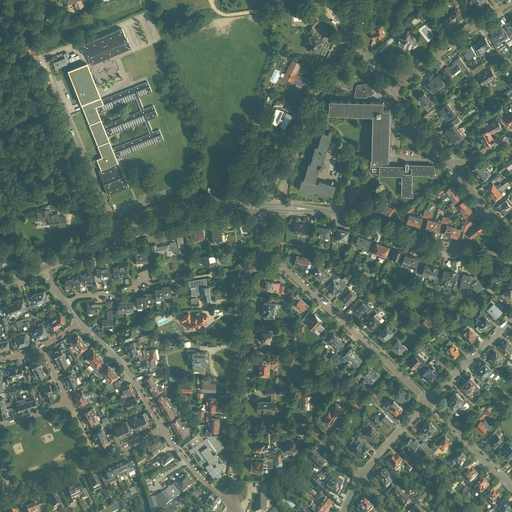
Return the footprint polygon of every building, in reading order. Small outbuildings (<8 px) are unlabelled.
[(456,6),(460,3),(457,0),(449,0),(450,2),(450,3),(452,6),(454,6),(456,9),(453,10),(455,13),(443,22),(448,29),(452,26),(450,23),(455,20),(457,23),(464,17),(460,11),(458,7),(457,7),(456,6)] [(422,21),(425,18),(429,15),(425,10),(418,15),(422,21)] [(498,27),(496,28),(504,40),(508,37),(507,36),(508,35),(509,36),(511,35),(506,26),(504,28),(504,29),(503,29),(501,27),(499,28),(498,27)] [(322,40),(318,38),(317,37),(317,36),(314,34),(313,31),(314,31),(312,27),(306,29),(308,33),(309,32),(310,35),(309,37),(306,41),(307,42),(305,46),(307,47),(307,49),(312,51),(312,50),(318,52),(322,45),(320,44),(322,40)] [(384,35),(381,27),(370,30),(373,39),(382,37),(382,36),(384,35)] [(90,65),(131,49),(127,38),(125,38),(122,28),(82,45),(90,65)] [(504,40),(496,28),(493,30),(494,31),(492,32),(494,35),(493,36),(490,37),(496,46),(498,44),(497,43),(498,42),(499,43),(504,40)] [(408,31),(398,39),(399,40),(398,41),(399,42),(403,47),(406,45),(409,49),(412,46),(413,47),(418,43),(410,34),(413,31),(411,29),(408,31)] [(485,37),(480,40),(486,49),(487,52),(490,50),(489,50),(492,48),(485,37)] [(486,49),(480,40),(475,44),(478,48),(475,50),(479,56),(485,53),(484,51),(486,49)] [(463,53),(467,59),(476,54),(471,46),(466,50),(466,51),(465,51),(464,51),(463,51),(463,52),(463,53)] [(78,49),(62,56),(65,63),(81,56),(78,49)] [(460,68),(464,73),(468,69),(465,64),(458,57),(454,61),(455,62),(449,68),(448,66),(444,69),(449,74),(446,76),(449,80),(452,78),(451,76),(460,68)] [(469,63),(475,73),(486,67),(485,65),(486,64),(487,67),(488,66),(484,58),(481,60),(480,57),(469,63)] [(292,59),(285,74),(282,72),(281,76),(301,86),(305,79),(296,74),(301,63),(292,59)] [(94,99),(96,98),(95,97),(99,95),(88,66),(87,63),(68,70),(102,157),(97,159),(101,170),(98,171),(103,183),(107,194),(128,186),(124,175),(123,175),(118,162),(117,163),(116,159),(163,139),(161,134),(160,134),(159,130),(153,132),(148,120),(157,116),(153,106),(143,109),(139,97),(151,92),(147,82),(132,88),(95,102),(94,99)] [(109,68),(110,71),(112,71),(113,73),(110,74),(110,75),(105,76),(105,78),(120,74),(117,63),(113,64),(114,67),(109,68)] [(495,83),(494,80),(496,79),(490,68),(477,76),(483,87),(488,84),(490,86),(495,83)] [(432,79),(440,87),(444,84),(445,85),(448,83),(444,77),(441,79),(437,74),(432,79)] [(472,76),(466,79),(468,82),(470,85),(475,82),(474,79),(472,76)] [(440,87),(432,79),(427,83),(431,87),(428,89),(433,95),(436,93),(435,91),(440,87)] [(380,168),(380,166),(380,162),(381,162),(381,160),(388,160),(389,110),(383,110),(383,101),(371,101),(371,94),(374,92),(368,83),(357,85),(355,96),(354,101),(330,100),(330,113),(374,114),(373,162),(371,162),(370,168),(380,168)] [(427,97),(424,93),(422,94),(420,94),(420,96),(419,97),(420,99),(420,101),(422,101),(424,104),(423,105),(427,110),(436,103),(429,95),(427,97)] [(442,114),(451,107),(447,103),(449,101),(447,98),(441,103),(443,105),(438,109),(442,114)] [(277,125),(280,126),(280,127),(286,129),(292,115),(286,113),(286,114),(283,112),(283,111),(280,110),(282,104),(276,101),(272,109),(277,111),(272,123),(277,125)] [(454,105),(451,107),(442,114),(446,120),(451,116),(453,118),(461,112),(459,109),(458,110),(454,105)] [(511,119),(509,115),(506,117),(505,115),(503,117),(499,111),(496,112),(499,116),(500,119),(503,118),(509,127),(511,125),(511,124),(511,119)] [(480,125),(480,126),(482,127),(484,126),(486,129),(487,128),(488,131),(490,130),(492,134),(502,128),(499,123),(502,122),(500,119),(499,116),(496,118),(497,120),(488,124),(487,123),(485,122),(482,124),(482,123),(480,125)] [(449,136),(458,129),(455,125),(460,121),(457,117),(447,125),(449,128),(445,131),(449,136)] [(482,127),(480,126),(479,128),(482,131),(484,132),(479,135),(478,137),(479,138),(481,138),(482,142),(486,139),(488,138),(486,136),(487,135),(490,133),(488,131),(487,128),(486,129),(484,126),(482,127)] [(266,132),(257,128),(255,132),(264,136),(266,132)] [(460,140),(466,136),(463,133),(462,134),(458,129),(449,136),(453,142),(458,138),(460,140)] [(319,185),(310,182),(311,179),(314,181),(318,167),(322,168),(322,167),(324,167),(325,165),(323,164),(320,163),(325,149),(326,150),(332,131),(330,130),(329,134),(323,132),(319,147),(316,146),(311,163),(309,163),(305,178),(304,180),(302,180),(299,189),(314,194),(315,191),(332,196),(335,186),(320,182),(319,185)] [(486,139),(482,142),(482,143),(483,145),(484,145),(484,146),(494,140),(491,134),(492,134),(490,130),(488,131),(490,133),(487,135),(486,136),(488,138),(486,139)] [(481,181),(485,178),(490,174),(488,171),(487,172),(482,166),(481,167),(479,164),(475,167),(474,166),(472,168),(473,169),(479,177),(477,178),(480,181),(481,180),(481,181)] [(497,169),(499,173),(506,168),(503,164),(497,169)] [(412,165),(412,174),(430,174),(430,176),(434,176),(434,165),(430,165),(430,166),(412,165)] [(380,166),(380,168),(380,175),(402,176),(402,167),(380,166)] [(412,174),(403,174),(402,192),(402,196),(413,196),(413,192),(411,192),(412,174)] [(501,186),(490,194),(492,196),(493,197),(496,200),(502,195),(500,193),(507,187),(507,186),(509,184),(507,181),(501,186)] [(490,194),(501,186),(500,184),(496,187),(492,183),(486,188),(489,191),(489,192),(490,194)] [(348,195),(347,195),(346,199),(357,202),(359,191),(354,190),(355,185),(350,184),(349,189),(349,188),(348,195)] [(444,191),(439,195),(443,200),(449,195),(456,190),(452,184),(444,191)] [(455,203),(453,201),(460,195),(456,190),(449,195),(451,198),(448,200),(450,203),(447,205),(449,208),(455,203)] [(499,210),(510,202),(508,198),(506,200),(501,203),(497,207),(499,210)] [(455,203),(449,208),(448,208),(450,210),(450,209),(451,210),(454,208),(456,210),(458,208),(461,211),(468,205),(464,200),(456,206),(455,203)] [(384,214),(389,203),(386,201),(385,204),(382,203),(378,211),(379,211),(379,212),(380,212),(381,212),(384,214)] [(511,203),(510,202),(499,210),(502,214),(507,211),(509,209),(508,208),(511,206),(511,204),(511,203)] [(389,203),(384,214),(387,215),(387,216),(388,216),(389,216),(390,217),(394,209),(391,207),(392,204),(389,203)] [(472,211),(468,205),(461,211),(463,214),(462,215),(466,219),(470,217),(468,214),(472,211)] [(65,226),(65,217),(58,217),(58,214),(49,214),(49,210),(40,210),(40,212),(37,212),(37,217),(35,217),(35,224),(37,224),(37,227),(49,226),(48,223),(49,223),(53,223),(53,222),(58,222),(59,226),(65,226)] [(408,213),(409,214),(406,223),(413,225),(416,216),(416,214),(412,213),(413,211),(412,210),(408,213)] [(419,217),(416,216),(413,225),(419,226),(422,217),(425,218),(427,212),(424,211),(423,213),(420,213),(419,217)] [(465,225),(471,220),(477,217),(475,214),(469,218),(463,223),(465,225)] [(434,221),(432,230),(438,232),(441,224),(442,224),(442,223),(444,224),(446,217),(443,216),(441,221),(438,220),(437,222),(434,221)] [(227,226),(239,225),(239,221),(238,222),(238,220),(238,219),(238,218),(226,218),(227,226)] [(432,230),(434,221),(428,219),(425,228),(432,230)] [(476,226),(479,231),(481,233),(482,233),(483,234),(487,232),(485,230),(486,229),(481,222),(478,225),(477,224),(478,223),(476,221),(473,223),(476,226)] [(314,225),(307,225),(298,224),(295,224),(294,233),(307,234),(307,231),(309,231),(313,231),(314,225)] [(450,236),(453,227),(446,225),(444,234),(450,236)] [(479,231),(476,226),(467,233),(471,237),(479,231)] [(453,227),(450,236),(457,238),(459,229),(453,227)] [(189,230),(190,239),(204,237),(202,228),(189,230)] [(214,249),(213,242),(223,241),(223,234),(221,235),(220,228),(211,229),(212,239),(209,239),(210,250),(214,249)] [(346,242),(346,241),(348,231),(338,229),(336,239),(342,240),(342,241),(346,242)] [(188,252),(187,247),(184,248),(182,235),(177,236),(177,239),(175,239),(175,241),(169,243),(170,245),(167,245),(168,251),(178,249),(179,256),(181,256),(181,259),(189,258),(188,252)] [(361,247),(364,238),(358,236),(355,245),(357,246),(356,247),(360,249),(361,247)] [(371,241),(364,238),(361,247),(364,248),(363,250),(367,251),(367,250),(371,241)] [(378,255),(382,245),(375,243),(372,251),(372,253),(369,252),(367,257),(370,259),(372,254),(375,255),(375,254),(378,255)] [(168,251),(167,245),(156,247),(156,245),(151,246),(152,247),(151,247),(151,249),(152,250),(153,254),(164,252),(164,255),(169,254),(168,251)] [(378,255),(378,257),(384,259),(386,256),(389,248),(382,245),(378,255)] [(147,259),(146,250),(139,251),(139,252),(135,253),(136,263),(145,262),(146,265),(150,265),(149,259),(147,259)] [(394,259),(398,261),(401,252),(395,250),(392,258),(391,261),(394,261),(394,259)] [(408,268),(412,256),(405,254),(402,263),(406,265),(405,268),(408,268)] [(217,264),(216,259),(216,255),(202,257),(204,266),(217,264)] [(308,264),(311,265),(312,260),(297,255),(295,260),(308,263),(308,264)] [(412,256),(408,268),(410,269),(411,266),(415,268),(419,259),(412,256)] [(308,263),(295,260),(294,264),(308,268),(310,268),(311,265),(308,264),(308,263)] [(124,275),(123,268),(123,264),(118,265),(118,267),(113,267),(113,274),(117,274),(117,276),(124,275)] [(317,278),(325,270),(320,265),(312,273),(317,278)] [(429,276),(431,267),(425,265),(422,274),(426,275),(425,276),(429,277),(429,276)] [(101,278),(107,277),(108,277),(107,266),(102,267),(102,268),(96,269),(97,276),(100,276),(101,278)] [(431,267),(429,276),(432,277),(432,278),(434,279),(433,284),(436,285),(439,277),(436,276),(438,269),(436,268),(436,267),(432,266),(431,267)] [(330,274),(325,270),(317,278),(322,282),(325,279),(327,280),(330,276),(329,275),(330,274)] [(449,281),(451,272),(444,270),(442,278),(439,277),(438,283),(441,284),(442,280),(446,280),(444,288),(447,289),(449,281)] [(451,271),(451,272),(449,281),(452,282),(451,283),(454,284),(453,289),(454,290),(457,287),(459,282),(455,281),(457,273),(455,273),(455,272),(451,271)] [(80,277),(78,277),(79,282),(81,282),(84,282),(84,284),(92,283),(90,272),(86,273),(86,274),(80,275),(80,277)] [(362,278),(364,276),(360,273),(352,281),(354,283),(360,277),(362,278)] [(463,274),(460,288),(464,289),(465,287),(468,288),(473,283),(479,290),(483,286),(477,279),(475,277),(463,274)] [(79,282),(78,277),(74,277),(73,279),(68,279),(68,280),(65,280),(65,287),(72,286),(72,288),(79,288),(79,282)] [(331,291),(341,280),(341,279),(338,277),(336,279),(334,278),(332,280),(326,286),(331,291)] [(202,294),(210,293),(209,287),(206,287),(205,278),(188,281),(189,288),(190,292),(195,292),(196,295),(199,294),(199,295),(202,294)] [(346,284),(341,280),(331,291),(336,295),(342,289),(342,288),(344,286),(346,284)] [(280,285),(280,283),(266,281),(265,289),(270,290),(270,288),(277,289),(276,292),(284,293),(285,287),(283,287),(283,285),(280,285)] [(491,294),(496,289),(490,283),(485,288),(491,294)] [(162,289),(163,297),(170,296),(169,286),(161,286),(162,289)] [(504,297),(505,296),(508,298),(508,299),(509,300),(510,300),(511,302),(511,287),(508,292),(506,290),(502,295),(504,297)] [(163,297),(162,289),(154,289),(155,294),(156,299),(163,299),(163,297)] [(454,290),(447,297),(450,299),(457,293),(454,290)] [(43,291),(37,293),(41,301),(42,304),(45,303),(44,300),(48,299),(46,294),(45,295),(43,291)] [(41,301),(37,293),(37,292),(33,294),(33,295),(31,296),(34,304),(35,306),(38,305),(37,303),(41,301)] [(345,302),(347,304),(354,297),(352,295),(349,292),(342,300),(343,300),(342,301),(344,303),(345,302)] [(156,299),(155,294),(150,294),(150,293),(143,294),(143,296),(144,304),(151,303),(151,301),(156,301),(156,299)] [(217,293),(217,302),(226,302),(227,293),(217,293)] [(481,300),(475,295),(473,297),(478,303),(481,300)] [(144,304),(143,296),(136,297),(136,301),(137,307),(144,306),(144,304)] [(297,298),(295,296),(291,300),(290,301),(290,302),(294,305),(294,306),(298,309),(299,308),(301,311),(306,306),(299,300),(296,298),(297,298)] [(193,306),(199,305),(198,298),(191,299),(191,304),(193,303),(193,306)] [(498,305),(500,303),(494,298),(491,301),(491,300),(490,300),(491,301),(489,303),(487,304),(487,305),(487,306),(487,307),(487,308),(488,309),(487,309),(490,312),(492,314),(492,315),(495,317),(494,318),(498,315),(499,314),(499,313),(498,312),(501,310),(497,307),(498,307),(498,306),(498,305)] [(15,301),(19,311),(23,310),(24,312),(27,311),(26,309),(22,299),(19,300),(19,299),(15,301)] [(14,302),(8,305),(12,314),(13,316),(20,313),(19,311),(15,301),(14,301),(14,302)] [(124,301),(118,302),(117,302),(117,306),(118,312),(125,312),(124,301)] [(132,301),(124,301),(125,312),(133,311),(133,309),(137,308),(137,307),(136,301),(132,301)] [(276,304),(264,302),(263,315),(264,315),(264,318),(265,318),(267,319),(268,318),(268,316),(274,316),(275,309),(278,309),(279,304),(276,304)] [(362,302),(360,305),(354,311),(355,311),(354,312),(356,314),(357,313),(359,316),(364,311),(367,314),(372,309),(366,304),(365,305),(362,302)] [(97,313),(96,303),(86,303),(87,314),(97,313)] [(1,307),(5,317),(6,319),(9,318),(8,315),(12,314),(8,305),(1,307)] [(482,319),(480,320),(479,319),(478,320),(476,321),(476,323),(478,325),(479,325),(476,327),(480,331),(482,329),(483,330),(490,322),(486,317),(485,318),(484,316),(487,314),(482,309),(480,312),(481,313),(478,316),(482,319)] [(53,316),(59,325),(65,321),(59,312),(53,316)] [(190,317),(189,313),(180,317),(181,322),(185,320),(189,329),(205,322),(204,320),(207,319),(205,314),(202,316),(201,314),(199,315),(198,313),(195,314),(196,316),(193,318),(192,316),(190,317)] [(374,316),(373,315),(366,323),(369,326),(369,327),(370,329),(372,328),(372,329),(379,321),(382,318),(376,313),(374,316)] [(302,319),(303,320),(305,322),(313,329),(316,326),(318,328),(317,328),(321,332),(324,329),(319,324),(322,321),(316,315),(311,320),(308,318),(305,316),(302,319)] [(59,325),(53,316),(49,319),(48,319),(45,320),(49,325),(49,324),(53,329),(59,325)] [(101,320),(102,329),(113,328),(112,319),(101,320)] [(399,328),(402,331),(409,324),(406,321),(399,328)] [(37,329),(41,337),(47,334),(43,326),(44,326),(42,322),(38,325),(36,327),(37,329)] [(389,324),(387,326),(379,335),(382,338),(382,339),(383,340),(384,340),(385,341),(389,336),(391,338),(393,335),(391,333),(393,332),(390,329),(392,327),(389,324)] [(41,337),(37,329),(35,330),(33,327),(31,328),(29,325),(26,327),(29,333),(31,332),(35,340),(41,337)] [(133,337),(133,336),(132,332),(135,331),(134,330),(137,329),(136,326),(129,329),(130,330),(120,334),(122,338),(123,340),(133,337)] [(476,336),(469,328),(467,326),(464,328),(466,331),(462,334),(467,339),(465,340),(468,344),(476,336)] [(440,334),(442,333),(444,336),(447,333),(442,327),(438,331),(440,334)] [(269,332),(262,331),(261,342),(270,343),(270,340),(277,341),(277,338),(275,338),(275,330),(270,330),(269,331),(269,332)] [(29,343),(28,340),(29,340),(29,337),(27,337),(25,331),(20,332),(24,344),(29,343)] [(24,344),(20,332),(16,334),(17,337),(14,338),(17,347),(24,344)] [(331,347),(339,339),(334,334),(327,341),(329,343),(328,344),(331,347)] [(74,347),(82,341),(77,335),(70,341),(74,347)] [(344,343),(339,339),(331,347),(334,349),(335,348),(337,350),(344,343)] [(403,345),(400,342),(401,341),(399,339),(393,345),(391,347),(399,354),(401,351),(401,353),(403,355),(408,350),(407,349),(407,348),(404,345),(403,345)] [(82,341),(74,347),(79,352),(86,347),(82,341)] [(128,351),(135,349),(134,347),(138,345),(136,341),(133,343),(125,346),(128,351)] [(458,349),(453,345),(451,343),(448,345),(450,347),(446,351),(449,354),(447,356),(450,358),(452,357),(453,358),(459,352),(457,350),(458,349)] [(511,346),(508,343),(505,346),(504,345),(503,345),(501,347),(501,348),(510,358),(511,356),(511,346)] [(54,358),(63,353),(61,350),(64,349),(63,346),(60,348),(51,352),(54,358)] [(348,362),(356,354),(350,348),(346,353),(344,351),(337,358),(340,360),(341,361),(342,361),(343,361),(344,360),(345,359),(348,362)] [(136,350),(135,349),(128,351),(130,357),(137,355),(137,354),(141,353),(139,349),(136,350)] [(146,356),(147,358),(150,357),(151,367),(156,366),(155,360),(156,359),(155,349),(145,351),(146,356)] [(205,358),(205,353),(194,352),(194,350),(187,350),(186,354),(189,354),(189,358),(192,358),(192,359),(193,359),(193,363),(192,363),(192,364),(193,364),(193,369),(193,371),(203,372),(204,370),(204,364),(205,364),(207,363),(207,360),(205,358)] [(91,362),(97,356),(93,351),(86,358),(85,360),(87,362),(88,360),(91,362)] [(503,359),(496,352),(490,358),(497,365),(499,367),(502,364),(504,361),(503,359)] [(63,353),(54,358),(55,358),(57,363),(65,359),(63,354),(63,353)] [(356,354),(348,362),(354,367),(362,359),(356,354)] [(411,366),(411,367),(412,368),(413,368),(414,368),(417,365),(419,367),(419,368),(425,361),(417,354),(408,363),(411,366)] [(97,356),(91,362),(89,364),(94,369),(92,371),(94,374),(95,373),(102,366),(99,364),(102,360),(97,356)] [(146,356),(144,357),(141,358),(142,360),(139,361),(139,360),(135,362),(133,363),(134,366),(136,366),(137,370),(141,369),(147,367),(145,359),(147,359),(147,358),(146,356)] [(32,368),(40,364),(37,359),(29,363),(26,364),(27,367),(30,365),(32,368)] [(68,365),(65,359),(57,363),(60,369),(68,365)] [(277,361),(270,361),(265,360),(265,359),(260,359),(259,375),(269,375),(270,366),(271,366),(271,364),(277,365),(277,361)] [(485,363),(480,368),(488,376),(491,379),(496,374),(494,372),(496,371),(492,368),(491,369),(485,363)] [(40,364),(32,368),(35,374),(42,370),(40,365),(40,364)] [(365,379),(373,370),(368,365),(358,375),(360,378),(362,376),(365,379)] [(21,366),(15,367),(17,376),(23,374),(21,366)] [(102,366),(95,373),(96,375),(97,375),(97,376),(98,376),(99,376),(100,376),(100,375),(101,375),(102,374),(105,377),(112,371),(108,366),(104,369),(102,366)] [(433,370),(435,368),(432,366),(422,375),(424,376),(422,378),(425,380),(426,379),(429,382),(437,374),(433,370)] [(17,376),(15,367),(9,369),(11,377),(17,376)] [(488,376),(480,368),(475,373),(482,379),(484,381),(486,379),(485,379),(488,376)] [(67,382),(76,378),(75,375),(73,376),(72,373),(73,372),(72,369),(67,372),(68,374),(64,376),(67,382)] [(45,376),(42,370),(35,374),(37,380),(45,376)] [(373,370),(365,379),(367,380),(367,381),(370,384),(371,382),(372,382),(379,374),(375,371),(375,372),(373,370)] [(112,371),(105,377),(108,380),(105,382),(107,384),(105,386),(107,389),(112,385),(110,382),(117,376),(112,371)] [(147,385),(153,381),(156,379),(157,379),(156,379),(156,377),(154,377),(152,375),(150,373),(144,374),(146,378),(144,379),(147,385)] [(76,378),(67,382),(70,388),(80,383),(79,379),(77,380),(76,378)] [(466,382),(474,390),(475,389),(476,390),(480,387),(476,383),(471,378),(466,382)] [(202,379),(201,384),(201,387),(202,387),(201,390),(214,391),(215,384),(211,384),(211,379),(202,379)] [(127,385),(121,387),(121,386),(118,380),(114,383),(116,389),(117,388),(119,394),(120,394),(133,389),(130,384),(126,385),(127,385)] [(153,381),(147,385),(150,390),(156,386),(153,381)] [(474,390),(466,382),(462,386),(467,391),(466,393),(469,396),(473,393),(472,392),(474,390)] [(44,394),(51,391),(52,390),(49,384),(41,388),(44,394)] [(156,386),(150,390),(153,395),(162,390),(161,388),(159,384),(156,386)] [(345,386),(343,384),(333,392),(332,396),(333,397),(345,386)] [(269,401),(257,402),(258,411),(262,411),(266,411),(265,409),(276,408),(275,401),(274,401),(273,395),(275,395),(274,388),(265,388),(266,396),(268,396),(269,401)] [(133,389),(120,394),(119,394),(121,398),(125,397),(130,395),(134,393),(133,389)] [(51,391),(44,394),(48,401),(51,400),(52,400),(53,399),(54,398),(56,397),(54,394),(52,395),(51,391)] [(76,400),(90,394),(92,393),(91,391),(89,392),(90,393),(89,393),(88,392),(86,393),(83,394),(81,391),(77,393),(76,391),(73,393),(74,394),(73,395),(76,400)] [(310,409),(310,404),(311,396),(302,395),(301,395),(301,392),(295,392),(295,398),(300,398),(300,409),(301,409),(301,410),(304,410),(304,409),(310,409)] [(370,396),(375,401),(378,399),(372,393),(370,396)] [(451,398),(463,410),(464,411),(465,409),(464,407),(465,406),(463,405),(466,402),(466,400),(465,399),(464,399),(463,399),(456,393),(454,393),(453,394),(453,396),(451,398)] [(91,396),(90,394),(76,400),(79,406),(80,407),(85,405),(84,403),(87,402),(85,399),(91,396)] [(27,399),(31,408),(36,406),(34,398),(33,395),(27,397),(27,399)] [(159,404),(168,398),(167,396),(165,396),(163,397),(161,395),(155,398),(159,404)] [(375,402),(369,396),(367,399),(372,404),(375,402)] [(170,397),(168,398),(159,404),(162,409),(168,405),(166,403),(170,401),(169,400),(172,399),(170,397)] [(137,404),(135,398),(131,399),(123,403),(124,406),(126,405),(127,408),(137,404)] [(463,410),(451,398),(447,402),(446,402),(446,404),(447,404),(450,407),(450,408),(451,410),(452,409),(453,410),(456,412),(457,412),(459,410),(461,412),(463,410)] [(25,402),(22,403),(24,410),(24,411),(31,409),(31,408),(27,399),(25,400),(25,402)] [(357,400),(353,405),(356,408),(361,403),(357,400)] [(24,410),(22,403),(20,403),(20,401),(19,401),(16,402),(17,404),(16,404),(19,411),(24,410)] [(390,408),(396,414),(398,412),(399,412),(402,409),(394,401),(391,404),(390,402),(388,401),(383,405),(388,410),(390,408)] [(168,405),(162,409),(165,414),(175,408),(176,407),(175,405),(173,406),(172,405),(169,407),(168,405)] [(485,409),(483,407),(481,409),(478,406),(475,409),(480,414),(483,411),(483,410),(485,409)] [(11,408),(6,409),(0,410),(0,416),(2,416),(2,417),(6,417),(6,415),(7,415),(6,411),(9,411),(9,412),(12,412),(12,410),(11,408)] [(85,419),(95,414),(93,415),(92,413),(95,412),(93,408),(82,413),(85,419)] [(176,410),(175,408),(165,414),(168,419),(174,416),(173,413),(176,411),(175,411),(176,410)] [(333,408),(330,412),(329,411),(326,416),(327,417),(325,420),(326,421),(325,422),(328,424),(329,423),(330,424),(339,413),(333,408)] [(478,417),(480,420),(486,414),(487,415),(491,412),(487,408),(483,412),(478,417)] [(140,417),(137,418),(142,428),(148,425),(146,421),(149,420),(145,412),(139,415),(140,417)] [(95,414),(85,419),(88,425),(94,422),(95,425),(99,422),(95,414)] [(388,427),(391,424),(393,422),(385,415),(382,419),(377,414),(373,418),(380,425),(383,422),(388,427)] [(142,428),(137,418),(134,419),(133,417),(128,420),(131,428),(134,427),(136,431),(142,428)] [(174,428),(181,423),(178,418),(170,423),(174,428)] [(131,428),(128,420),(122,423),(123,424),(120,426),(124,436),(130,433),(129,429),(131,428)] [(372,426),(366,420),(362,424),(368,429),(365,433),(373,440),(375,442),(379,438),(377,436),(379,433),(372,426)] [(423,441),(426,444),(427,443),(424,440),(432,432),(433,434),(437,430),(434,427),(432,424),(432,423),(431,421),(429,422),(429,421),(427,420),(424,423),(425,425),(420,430),(421,431),(417,435),(423,441)] [(185,421),(181,423),(174,428),(177,433),(186,428),(184,425),(186,423),(185,421)] [(486,423),(485,425),(480,421),(474,427),(482,434),(487,429),(487,428),(489,426),(486,423)] [(124,436),(120,426),(117,427),(116,425),(111,428),(113,436),(117,435),(119,439),(124,436)] [(206,430),(206,433),(206,436),(207,436),(211,435),(211,432),(218,432),(218,425),(209,425),(209,428),(208,428),(208,430),(206,430)] [(101,427),(97,429),(98,431),(93,434),(96,439),(105,435),(101,427)] [(186,428),(177,433),(180,438),(186,435),(184,432),(187,430),(186,428)] [(491,438),(492,439),(489,442),(495,448),(502,440),(498,435),(501,432),(497,428),(492,434),(494,436),(491,438)] [(200,434),(199,433),(193,437),(184,444),(189,450),(203,440),(201,437),(200,434)] [(358,438),(360,435),(358,433),(350,443),(356,447),(353,450),(355,451),(354,452),(354,453),(359,457),(360,455),(362,456),(369,447),(358,438)] [(105,435),(96,439),(95,440),(97,444),(98,443),(99,447),(108,443),(107,442),(110,441),(109,439),(106,434),(105,435)] [(203,440),(189,450),(199,464),(202,468),(205,466),(210,463),(211,464),(219,458),(215,453),(223,447),(223,444),(216,435),(208,436),(206,438),(203,440)] [(434,443),(430,447),(432,450),(434,452),(439,448),(442,451),(445,449),(444,447),(447,445),(448,446),(451,443),(450,442),(445,437),(436,446),(434,443)] [(423,450),(424,450),(426,451),(431,455),(434,452),(432,450),(430,447),(426,444),(423,441),(421,444),(420,444),(415,440),(414,441),(411,438),(405,444),(409,448),(409,450),(410,451),(412,450),(412,451),(413,451),(415,452),(418,449),(416,448),(418,445),(423,450)] [(296,451),(299,447),(294,444),(294,443),(293,442),(280,443),(280,447),(283,447),(284,452),(286,452),(287,453),(287,454),(289,454),(290,454),(291,453),(293,455),(294,453),(295,454),(297,452),(296,451)] [(149,455),(161,447),(158,443),(156,445),(155,444),(151,446),(152,447),(150,449),(149,447),(145,450),(149,454),(149,455)] [(509,459),(511,457),(511,458),(511,447),(509,445),(506,448),(505,446),(503,448),(505,449),(502,452),(507,457),(506,457),(509,459)] [(146,456),(144,457),(144,458),(136,463),(138,465),(146,459),(147,458),(149,460),(153,458),(164,451),(165,449),(163,446),(161,447),(149,455),(149,454),(146,456)] [(169,454),(163,459),(163,458),(160,460),(162,464),(161,465),(163,468),(165,467),(174,460),(171,457),(169,454)] [(315,466),(321,459),(316,454),(311,459),(310,457),(308,455),(303,460),(306,462),(307,461),(311,465),(313,463),(315,466)] [(461,455),(453,462),(452,463),(454,466),(458,469),(463,464),(463,463),(466,460),(461,455)] [(264,462),(262,462),(260,462),(255,461),(255,462),(252,462),(252,471),(262,472),(262,467),(272,468),(273,459),(267,458),(267,457),(265,458),(264,462)] [(398,457),(395,460),(393,458),(388,463),(389,465),(388,466),(392,470),(393,469),(395,470),(398,467),(399,469),(401,467),(402,469),(404,467),(409,472),(413,469),(405,461),(402,464),(401,463),(402,462),(398,457)] [(224,464),(219,458),(211,464),(219,476),(222,474),(223,471),(221,468),(223,466),(224,464)] [(323,461),(321,459),(315,466),(317,468),(319,467),(321,470),(327,464),(324,461),(323,461)] [(123,464),(129,476),(128,474),(135,471),(134,469),(133,469),(129,462),(128,462),(126,462),(126,463),(123,464)] [(211,464),(210,463),(205,466),(208,470),(207,472),(209,474),(210,474),(214,479),(219,476),(211,464)] [(129,476),(123,464),(118,467),(123,479),(124,479),(123,477),(127,475),(128,477),(129,476)] [(118,467),(112,470),(117,479),(118,482),(121,480),(120,478),(123,477),(123,479),(118,467)] [(117,479),(112,470),(108,472),(107,471),(105,472),(105,473),(104,473),(107,478),(105,479),(105,478),(102,480),(103,481),(106,489),(110,487),(110,486),(109,483),(117,479)] [(468,484),(470,483),(471,482),(472,482),(473,481),(473,480),(477,475),(477,474),(476,473),(475,473),(472,470),(470,472),(469,471),(462,478),(468,484)] [(390,474),(388,476),(385,472),(381,476),(380,475),(377,478),(378,479),(377,479),(386,489),(390,485),(392,487),(395,484),(393,482),(391,479),(393,478),(390,474)] [(177,489),(189,479),(185,475),(174,484),(177,489)] [(316,483),(319,486),(324,490),(326,492),(328,489),(338,495),(343,486),(342,486),(343,483),(336,479),(337,479),(330,475),(324,485),(317,481),(316,483)] [(102,491),(100,487),(100,486),(96,477),(88,481),(93,490),(94,492),(98,490),(99,492),(102,491)] [(193,484),(189,479),(177,489),(181,493),(193,484)] [(489,486),(483,480),(473,490),(476,493),(477,491),(480,495),(489,486)] [(399,501),(404,496),(397,489),(401,486),(399,483),(390,491),(394,494),(393,495),(399,501)] [(182,503),(177,497),(181,493),(177,489),(174,484),(158,497),(165,506),(166,508),(176,506),(180,505),(182,503)] [(79,485),(73,488),(77,496),(80,495),(82,497),(84,496),(87,498),(89,497),(85,489),(82,491),(79,485)] [(324,490),(319,486),(318,487),(315,490),(320,494),(323,492),(324,490)] [(77,496),(73,488),(67,491),(70,498),(67,500),(70,505),(73,503),(72,502),(75,501),(78,500),(77,496)] [(409,492),(404,496),(399,501),(405,507),(415,498),(409,492)] [(490,494),(487,498),(485,496),(480,501),(482,503),(483,502),(484,503),(486,505),(489,502),(493,505),(500,498),(500,497),(498,495),(496,495),(493,493),(491,495),(490,494)] [(424,494),(421,497),(418,501),(421,504),(427,496),(424,494)] [(63,508),(59,500),(58,501),(56,496),(48,499),(53,509),(58,506),(60,510),(63,508)] [(213,511),(220,502),(216,499),(212,496),(205,504),(210,507),(209,508),(213,511)] [(270,496),(268,496),(266,496),(255,496),(255,511),(261,511),(266,511),(266,501),(270,501),(270,496)] [(319,500),(329,509),(330,508),(331,509),(332,506),(333,504),(322,496),(319,500)] [(165,506),(158,497),(147,500),(150,511),(154,511),(159,511),(162,510),(166,508),(165,506)] [(319,500),(315,506),(322,511),(327,511),(329,510),(329,509),(319,500)] [(376,511),(373,509),(364,501),(363,500),(360,503),(362,504),(358,508),(358,509),(357,511),(358,511),(376,511)] [(33,505),(35,511),(44,511),(43,511),(39,503),(36,504),(33,505)] [(322,511),(315,506),(312,503),(309,508),(313,511),(322,511)] [(422,511),(421,510),(422,510),(420,507),(421,507),(421,506),(418,503),(415,505),(417,507),(412,511),(422,511)]
